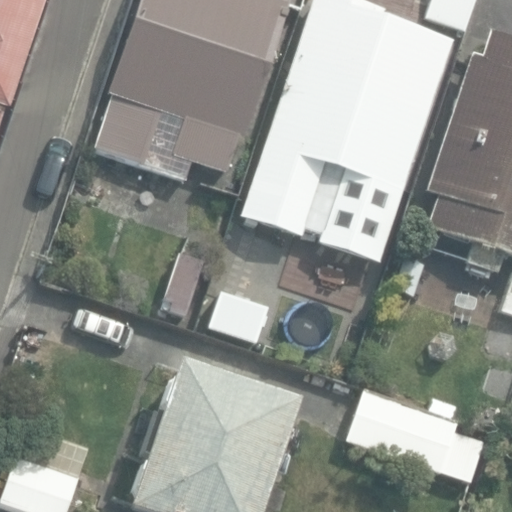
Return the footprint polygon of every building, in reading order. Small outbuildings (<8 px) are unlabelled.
[(0,0),(0,98),(3,99),(36,0),(0,0)] [(91,154),(183,186),(190,164),(225,176),(237,142),(239,143),(289,0),(137,0),(103,96),(110,99),(91,154)] [(339,0),(311,0),(238,220),(374,263),(448,45),(377,21),(380,13),(339,0)] [(423,0),(420,13),(455,25),(463,0),(423,0)] [(422,231),(511,260),(511,41),(487,33),(478,60),(467,56),(420,196),(433,200),(422,231)] [(165,314),(183,319),(201,265),(175,257),(160,303),(168,305),(165,314)] [(389,293),(411,301),(421,268),(400,261),(389,293)] [(511,277),(500,312),(511,316),(511,277)] [(206,331),(252,346),(264,309),(218,294),(206,331)] [(126,511),(258,511),(295,403),(174,363),(157,416),(149,413),(134,458),(143,461),(126,511)] [(343,444),(437,475),(453,426),(360,395),(343,444)] [(0,501),(0,504),(21,511),(61,511),(74,479),(16,458),(0,501)]
